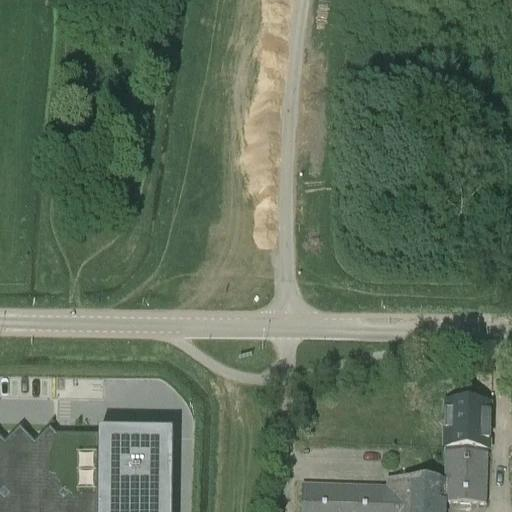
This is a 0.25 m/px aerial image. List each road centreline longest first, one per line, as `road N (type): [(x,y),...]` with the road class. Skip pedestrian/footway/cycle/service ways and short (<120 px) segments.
road 1 (tertiary): [(511,335),(0,323)]
road 2 (unknown): [(283,382),(275,446),(287,464),(383,476)]
